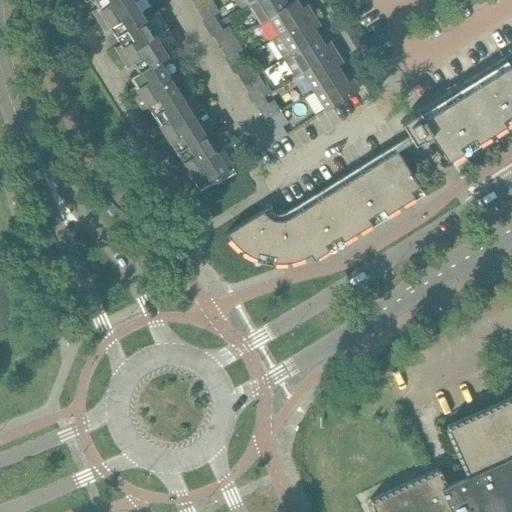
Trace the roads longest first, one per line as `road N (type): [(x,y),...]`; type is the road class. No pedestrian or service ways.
road 1 (residential): [(511,3),(393,76),(384,113),(228,213)]
road 2 (tertiary): [(511,184),(241,349),(198,361)]
road 3 (tertiary): [(225,417),(260,385),(511,235)]
road 4 (unclassified): [(189,357),(156,326),(125,263),(87,218),(56,199)]
road 5 (unclassified): [(56,199),(59,231),(121,386)]
road 6 (residential): [(173,0),(267,156)]
road 7 (tertiary): [(9,511),(119,463),(149,459)]
road 8 (unclassified): [(56,199),(0,70)]
road 9 (tertiary): [(117,398),(81,428),(0,461)]
road 10 (unknown): [(511,310),(401,379)]
